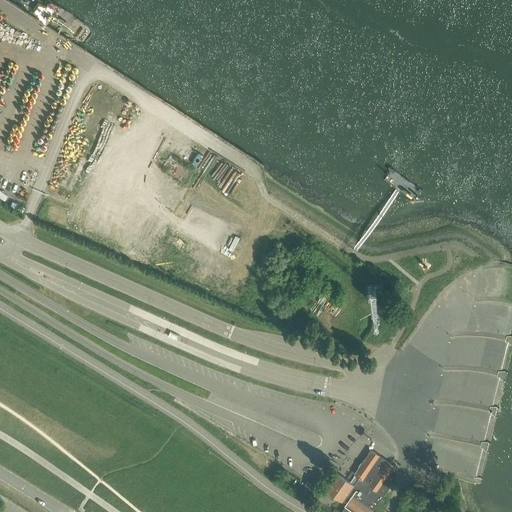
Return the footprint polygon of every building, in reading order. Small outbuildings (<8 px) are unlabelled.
[(69,149),(76,152),(93,116),(87,113),(69,149)] [(59,186),(73,193),(91,157),(77,150),(59,186)] [(172,162),(169,169),(175,172),(174,176),(183,180),(187,171),(176,166),(180,159),(171,155),(168,161),(172,162)] [(392,489),(389,487),(396,477),(394,470),(392,468),(394,466),(371,449),(354,473),(360,478),(355,485),(336,472),(324,489),(342,501),(343,500),(347,503),(340,511),(341,511),(371,511),(386,491),(389,494),(392,489)] [(309,501),(317,488),(306,482),(298,495),(309,501)]
